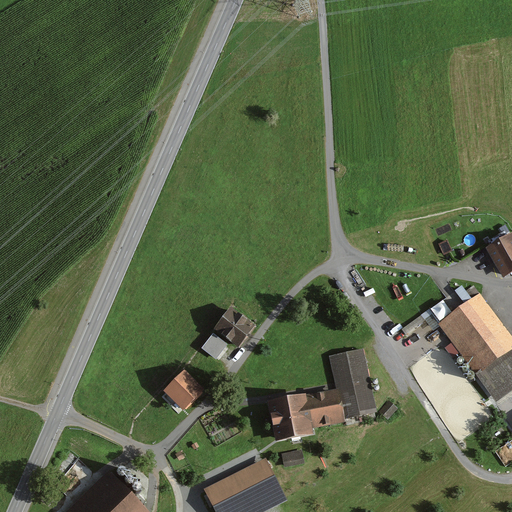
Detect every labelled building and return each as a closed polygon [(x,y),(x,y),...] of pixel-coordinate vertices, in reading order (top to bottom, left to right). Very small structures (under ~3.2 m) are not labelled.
[(511,273),(511,236),(511,234),(484,250),(502,280),(511,273)] [(451,252),(446,241),(437,245),(443,256),(451,252)] [(511,340),(472,288),(464,294),(460,289),(434,308),(437,313),(433,316),(474,371),(472,373),(496,404),(511,391),(511,340)] [(252,331),(227,311),(211,332),(235,352),(252,331)] [(309,440),(308,432),(342,426),(341,420),(374,414),(363,350),(328,356),(335,393),(299,399),(299,400),(265,406),(272,447),(309,440)] [(205,391),(185,370),(164,392),(184,412),(205,391)] [(387,420),(397,409),(389,402),(379,412),(387,420)] [(303,464),(300,451),(279,455),(282,469),(303,464)] [(267,511),(288,502),(266,459),(205,490),(215,511),(267,511)] [(151,511),(111,470),(68,511),(151,511)]
